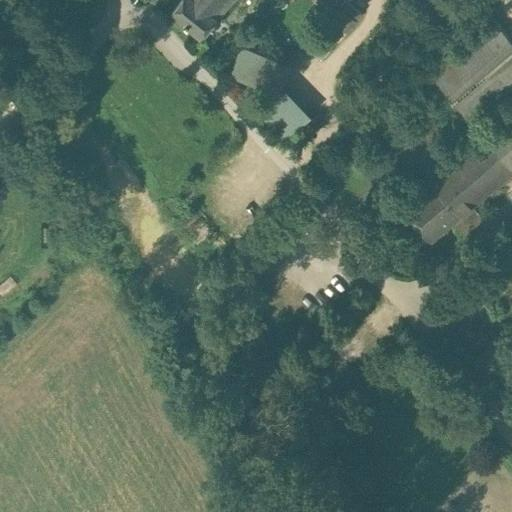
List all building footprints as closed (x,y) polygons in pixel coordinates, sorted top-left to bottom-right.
[(195,0),(180,0),(173,9),(203,34),(217,17),(195,0)] [(195,0),(217,17),(231,0),(195,0)] [(348,24),(361,12),(350,0),(339,0),(332,7),(348,24)] [(511,38),(493,17),(431,71),(476,124),(511,93),(511,38)] [(412,95),(370,130),(383,145),(425,109),(412,95)] [(511,108),(450,162),(443,168),(473,203),(511,169),(511,108)] [(425,109),(383,145),(421,187),(443,168),(450,162),(435,144),(447,133),(425,109)] [(473,203),(443,168),(421,187),(402,203),(431,238),(473,203)]
